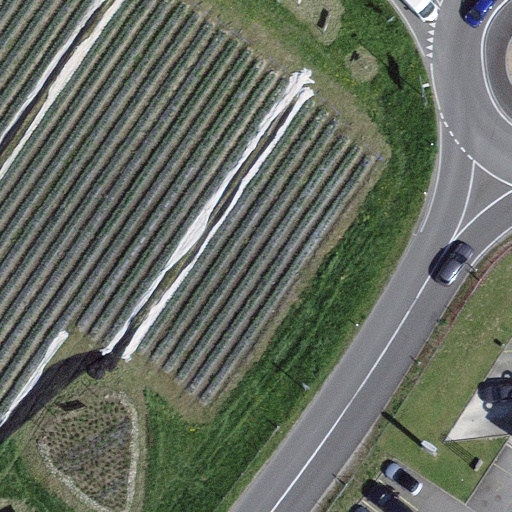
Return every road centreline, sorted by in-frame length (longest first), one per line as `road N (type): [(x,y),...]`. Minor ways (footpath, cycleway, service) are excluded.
road 1 (trunk): [(271,511),(373,366),(506,150)]
road 2 (primary): [(470,4),(454,69),(462,101),(506,150)]
